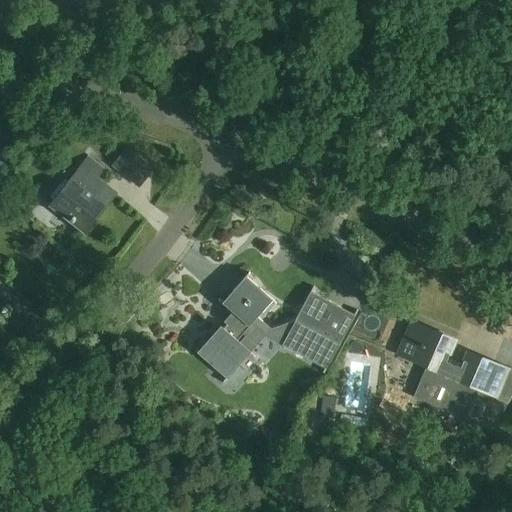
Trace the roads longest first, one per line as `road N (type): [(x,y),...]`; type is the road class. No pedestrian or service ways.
road 1 (residential): [(0,404),(136,274),(236,139)]
road 2 (residential): [(511,261),(236,139)]
road 3 (unclassified): [(236,139),(87,92),(0,81)]
